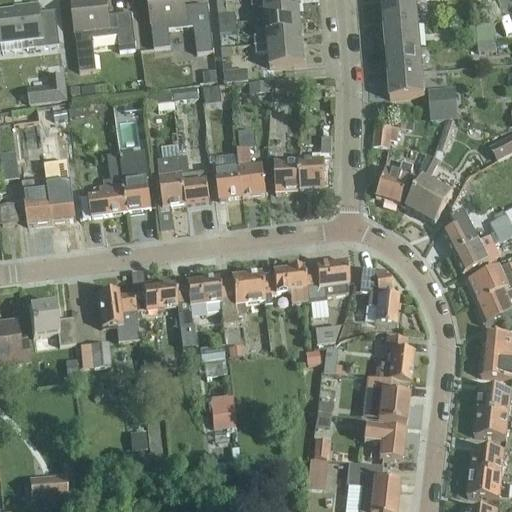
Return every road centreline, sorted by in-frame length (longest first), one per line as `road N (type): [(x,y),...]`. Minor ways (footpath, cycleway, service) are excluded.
road 1 (residential): [(0,276),(349,231)]
road 2 (residential): [(349,231),(383,242),(421,281),(440,324),(445,365),(429,511)]
road 3 (residential): [(349,231),(354,113),(344,0)]
